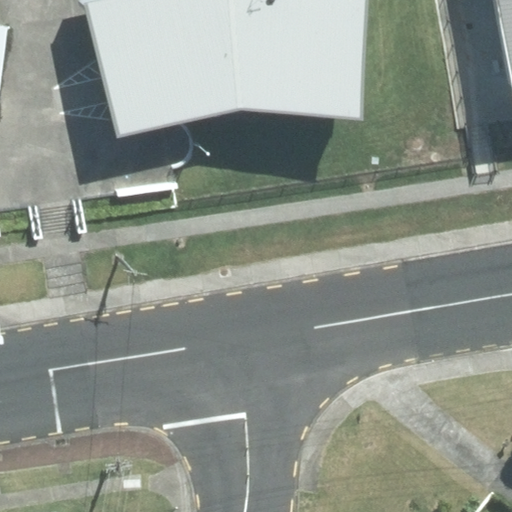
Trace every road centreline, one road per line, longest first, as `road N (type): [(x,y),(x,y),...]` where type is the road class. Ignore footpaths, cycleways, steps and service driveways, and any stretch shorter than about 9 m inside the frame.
road 1 (residential): [(233,346),(511,297)]
road 2 (residential): [(0,384),(233,346)]
road 3 (residential): [(250,511),(233,346)]
